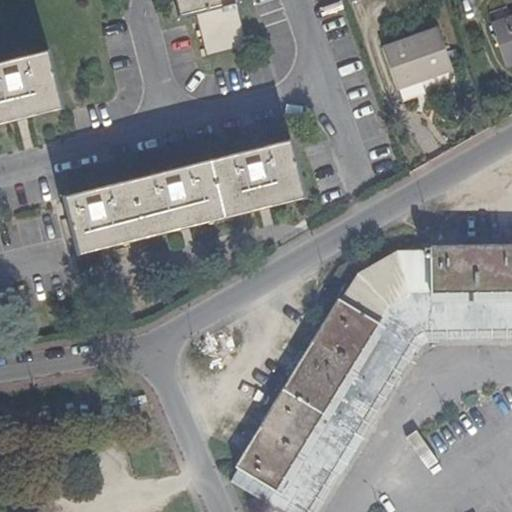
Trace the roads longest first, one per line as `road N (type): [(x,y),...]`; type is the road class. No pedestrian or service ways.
road 1 (residential): [(511,137),(154,345)]
road 2 (residential): [(154,345),(224,511)]
road 3 (residential): [(154,345),(0,373)]
